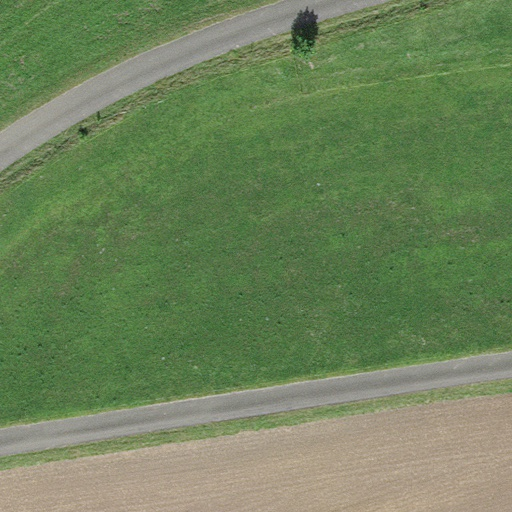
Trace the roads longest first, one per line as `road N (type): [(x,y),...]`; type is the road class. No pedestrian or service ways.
road 1 (unclassified): [(0,445),(511,368)]
road 2 (unclassified): [(0,151),(130,72),(229,31),(343,0)]
